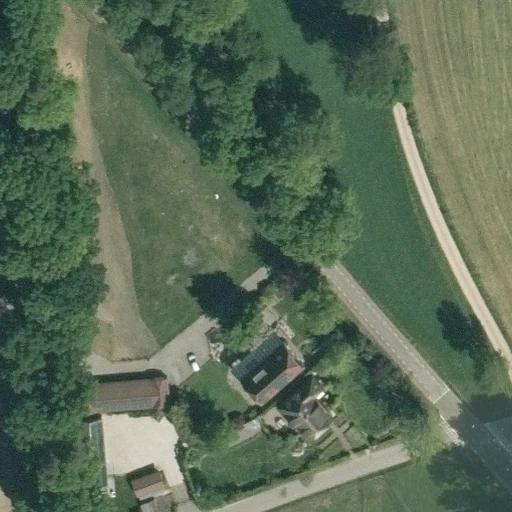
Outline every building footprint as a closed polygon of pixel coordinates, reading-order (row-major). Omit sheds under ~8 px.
[(62,194),(74,193),(72,166),(59,167),(62,194)] [(283,341),(241,378),(262,402),(304,365),(283,341)] [(74,382),(75,389),(77,414),(102,412),(102,408),(137,405),(170,403),(168,375),(74,382)] [(298,427),(301,424),(310,434),(331,415),(313,394),(321,386),(312,375),(282,401),(289,409),(285,413),(298,427)] [(100,417),(76,421),(83,492),(110,490),(100,417)] [(116,451),(116,465),(159,464),(159,449),(116,451)] [(131,480),(137,495),(165,485),(159,470),(131,480)]
